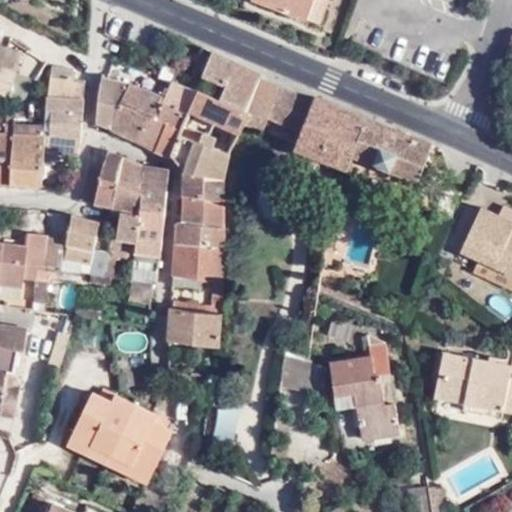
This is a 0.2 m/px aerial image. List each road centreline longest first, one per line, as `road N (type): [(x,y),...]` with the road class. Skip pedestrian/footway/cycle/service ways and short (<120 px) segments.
road 1 (tertiary): [(511,160),(157,0)]
road 2 (unknown): [(273,501),(249,424),(267,337),(294,308),(298,181)]
